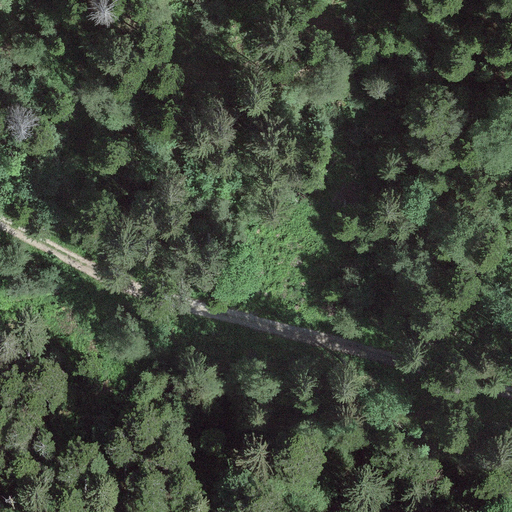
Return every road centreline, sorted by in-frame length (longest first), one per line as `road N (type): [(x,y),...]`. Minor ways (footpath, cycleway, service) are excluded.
road 1 (track): [(511,385),(218,312),(0,217)]
road 2 (track): [(144,280),(0,302)]
